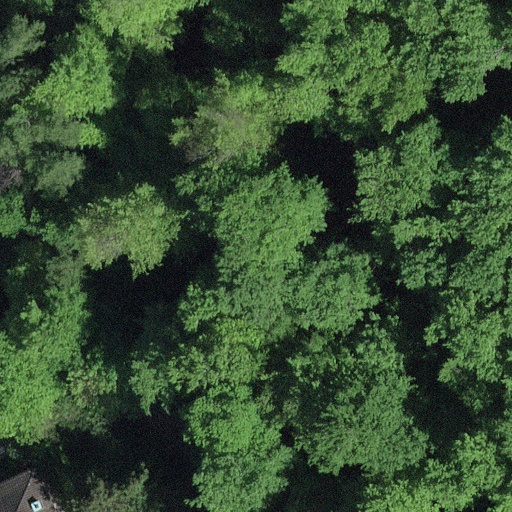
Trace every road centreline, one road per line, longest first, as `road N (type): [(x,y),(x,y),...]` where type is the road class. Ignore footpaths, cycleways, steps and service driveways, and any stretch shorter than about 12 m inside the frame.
road 1 (track): [(255,511),(95,334),(0,162)]
road 2 (track): [(381,0),(511,396)]
